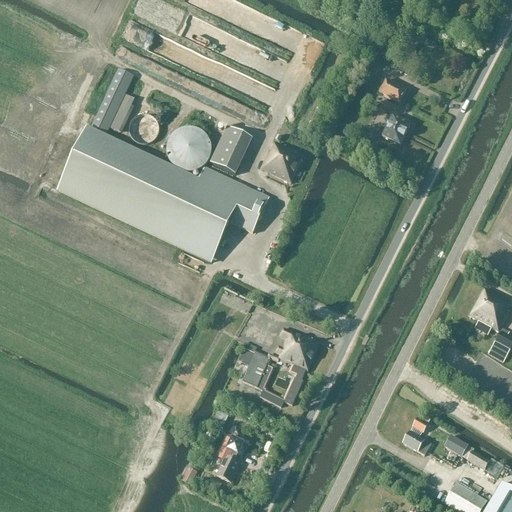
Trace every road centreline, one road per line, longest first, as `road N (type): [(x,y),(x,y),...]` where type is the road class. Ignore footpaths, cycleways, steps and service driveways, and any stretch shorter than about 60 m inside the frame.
road 1 (unclassified): [(263,511),(511,18)]
road 2 (tertiary): [(326,511),(511,142)]
road 3 (track): [(511,446),(397,369)]
